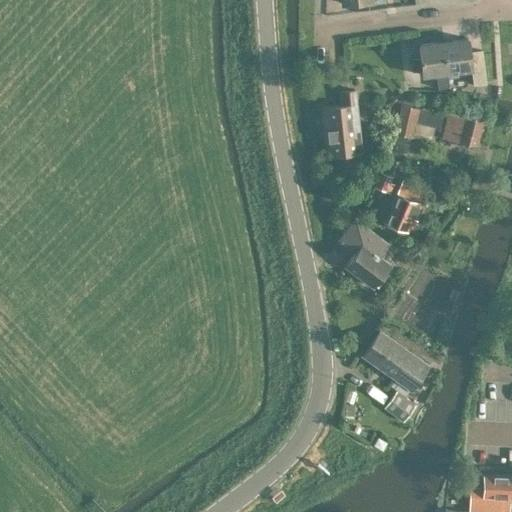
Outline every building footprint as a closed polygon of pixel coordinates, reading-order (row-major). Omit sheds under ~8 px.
[(442,38),(446,68),(469,65),(472,81),(485,79),(480,46),(468,48),(466,34),(442,38)] [(446,68),(442,38),(418,42),(419,54),(410,56),(411,67),(421,66),(422,72),(436,70),(438,79),(447,78),(446,68)] [(395,69),(396,78),(405,78),(404,69),(395,69)] [(325,103),(330,153),(362,150),(356,85),(342,87),(344,102),(325,103)] [(441,134),(474,143),(481,118),(447,109),(446,113),(400,103),(393,130),(413,134),(416,120),(442,127),(441,134)] [(385,170),(396,172),(399,160),(388,157),(385,170)] [(385,190),(388,191),(390,188),(386,186),(391,175),(380,170),(373,185),(385,190)] [(383,218),(407,229),(412,216),(415,217),(428,187),(412,180),(412,181),(401,176),(383,218)] [(378,254),(387,244),(356,216),(338,236),(353,250),(344,261),(371,283),(373,281),(376,283),(384,273),(381,271),(388,262),(378,254)] [(429,290),(408,280),(392,313),(432,332),(444,307),(445,307),(456,285),(431,273),(426,283),(432,285),(429,290)] [(360,353),(409,387),(426,363),(377,328),(360,353)] [(388,390),(393,380),(375,370),(369,379),(388,390)] [(404,395),(395,389),(383,405),(402,419),(414,403),(404,395)] [(353,403),(345,403),(344,413),(352,413),(353,403)] [(374,429),(387,437),(394,426),(382,418),(374,429)] [(469,509),(488,511),(506,511),(507,496),(511,496),(511,473),(483,473),(483,484),(470,484),(469,509)]
